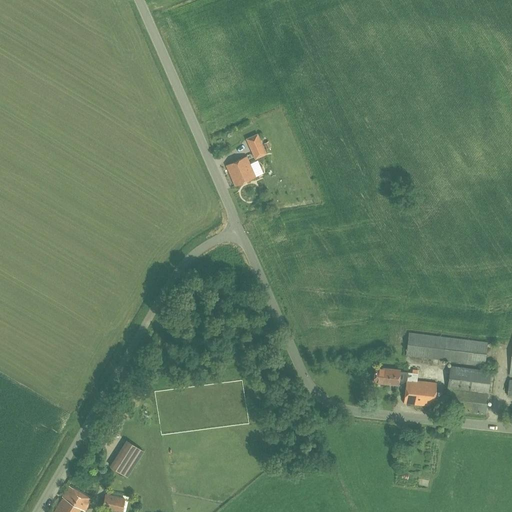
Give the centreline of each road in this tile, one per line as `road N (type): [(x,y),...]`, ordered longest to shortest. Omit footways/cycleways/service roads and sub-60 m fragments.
road 1 (tertiary): [(511,427),(323,400),(295,363),(238,231)]
road 2 (unclassified): [(35,511),(172,278),(193,252),(238,231)]
road 3 (tertiary): [(238,231),(137,0)]
